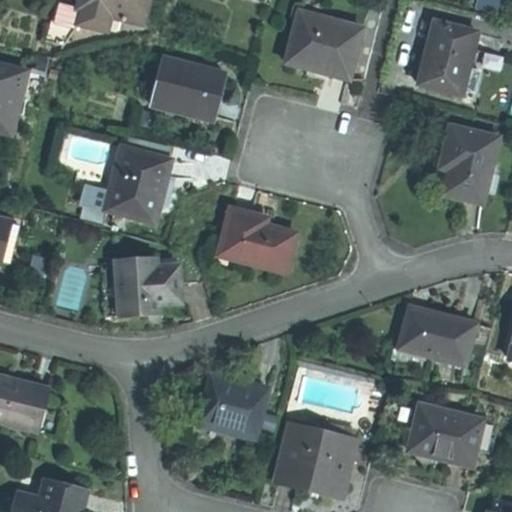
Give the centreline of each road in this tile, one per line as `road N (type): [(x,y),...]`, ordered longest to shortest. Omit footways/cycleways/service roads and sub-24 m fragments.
road 1 (residential): [(375,283),(180,348),(139,353)]
road 2 (residential): [(375,283),(343,169),(277,149)]
road 3 (residential): [(139,353),(152,500)]
road 4 (residential): [(139,353),(103,353),(0,324)]
road 5 (residential): [(511,251),(442,259),(375,283)]
